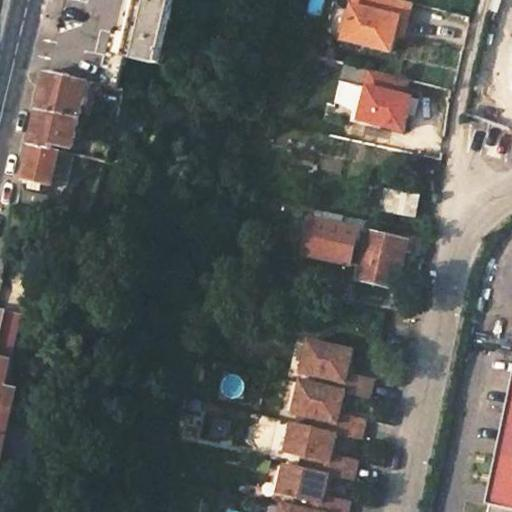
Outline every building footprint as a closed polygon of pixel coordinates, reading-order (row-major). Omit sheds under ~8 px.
[(179,0),(138,0),(126,58),(164,66),(179,0)] [(411,5),(389,0),(354,0),(344,42),(392,54),(396,38),(400,21),(407,23),(411,5)] [(396,38),(403,39),(407,23),(400,21),(396,38)] [(366,90),(368,91),(375,93),(380,75),(369,72),(366,90)] [(44,93),(41,108),(81,118),(89,82),(49,73),(44,93)] [(368,91),(361,123),(405,133),(412,102),(404,100),(408,82),(380,75),(375,93),(368,91)] [(55,143),(74,147),(81,118),(41,108),(36,130),(32,147),(53,152),(55,143)] [(501,157),(511,129),(489,120),(481,143),(488,146),(486,153),(501,157)] [(61,153),(53,152),(32,147),(25,180),(53,188),(54,185),(61,153)] [(75,156),(61,153),(54,185),(68,188),(75,156)] [(45,215),(49,200),(22,194),(18,210),(45,215)] [(35,217),(17,213),(13,231),(31,234),(35,217)] [(355,271),(398,282),(407,245),(373,236),(369,249),(363,247),(360,258),(357,258),(355,271)] [(0,461),(12,406),(17,407),(21,389),(10,386),(14,366),(11,365),(1,315),(0,314),(0,461)] [(356,357),(313,346),(306,378),(321,381),(319,391),(346,398),(372,404),(375,389),(377,384),(351,378),(356,357)] [(14,366),(10,386),(21,389),(25,369),(14,366)] [(511,511),(511,371),(484,507),(485,508),(484,511),(511,511)] [(346,398),(319,391),(304,387),(296,418),(311,422),(309,432),(337,438),(362,445),(366,430),(367,425),(341,418),(346,398)] [(337,438),(309,432),(295,428),(287,459),(303,463),(300,472),(328,479),(354,485),(357,471),(359,465),(332,459),(337,438)] [(328,479),(300,472),(285,468),(278,499),(293,503),(291,511),(347,511),(348,510),(349,505),(323,499),(328,479)]
